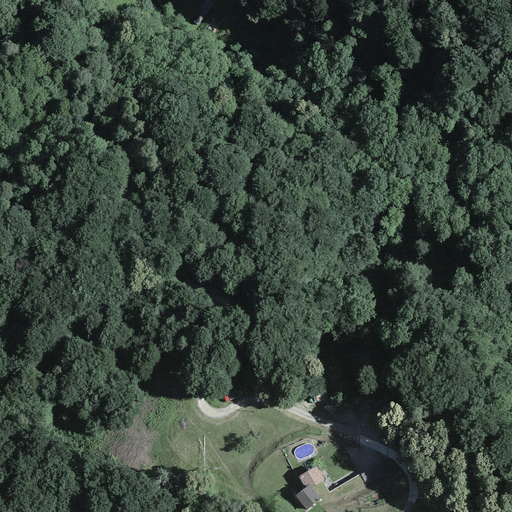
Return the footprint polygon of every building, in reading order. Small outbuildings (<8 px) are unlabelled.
[(335,403),(320,391),(314,399),(329,411),(335,403)] [(384,463),(361,476),(366,485),(390,472),(384,463)] [(323,482),(316,469),(298,479),(305,491),(309,487),(311,490),(323,482)] [(323,482),(311,490),(320,500),(323,503),(332,503),(366,485),(361,476),(360,475),(329,494),(323,482)] [(311,490),(309,487),(305,491),(296,498),(307,511),(320,500),(311,490)]
